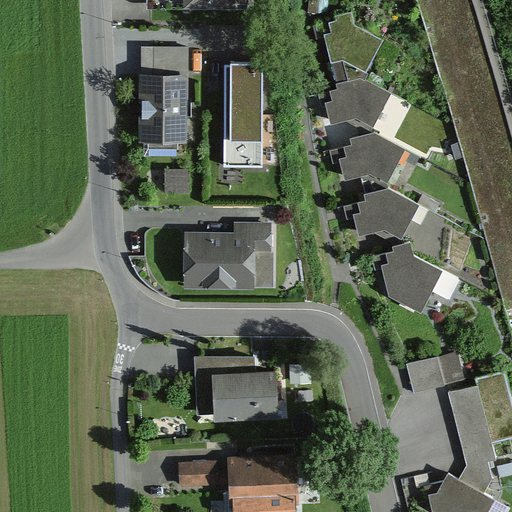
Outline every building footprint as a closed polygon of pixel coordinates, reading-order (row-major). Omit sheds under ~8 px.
[(367,67),(388,30),(358,13),(331,21),(333,28),(325,30),(333,62),(351,58),(367,67)] [(188,48),(142,48),(140,143),(186,143),(188,48)] [(260,63),(223,64),(226,164),(263,163),(260,63)] [(369,126),(390,90),(360,73),(333,80),(334,87),(326,89),(334,121),(352,118),(369,126)] [(384,185),(405,148),(375,131),(347,139),(349,146),(341,148),(349,180),(367,176),(384,185)] [(189,169),(165,169),(165,194),(189,194),(189,169)] [(383,233),(399,242),(420,205),(390,188),(363,196),(365,203),(357,205),(365,237),(383,233)] [(236,235),(186,234),(185,286),(253,288),(254,251),(271,252),(271,223),(237,222),(236,235)] [(395,260),(379,262),(384,296),(421,313),(441,270),(413,257),(411,243),(393,246),(395,260)] [(458,355),(408,367),(414,392),(463,380),(458,355)] [(255,358),(195,360),(198,418),(276,415),(275,372),(256,373),(255,358)] [(511,417),(501,375),(477,382),(492,442),(511,436),(511,417)] [(296,456),(180,463),(182,486),(230,483),(232,511),(256,511),(256,506),(299,503),(296,456)] [(431,504),(447,511),(481,511),(491,493),(448,472),(431,504)]
